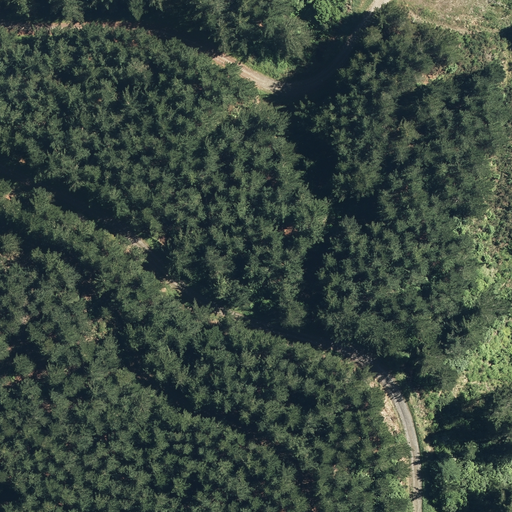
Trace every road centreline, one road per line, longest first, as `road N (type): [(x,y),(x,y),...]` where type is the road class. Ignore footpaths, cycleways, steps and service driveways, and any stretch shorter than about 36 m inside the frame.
road 1 (track): [(0,164),(96,213),(209,307),(364,359),(399,402),(413,511)]
road 2 (track): [(385,0),(336,63),(283,86),(144,31),(0,25)]
